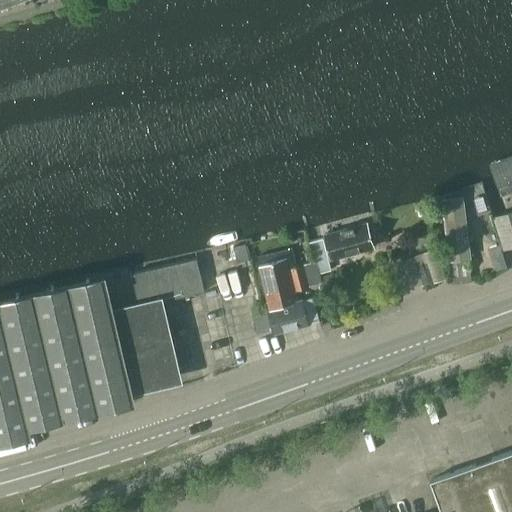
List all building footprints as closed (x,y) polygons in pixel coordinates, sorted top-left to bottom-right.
[(0,0),(0,8),(21,0),(0,0)] [(511,186),(511,151),(485,161),(496,192),(511,186)] [(439,196),(446,264),(474,261),(467,193),(439,196)] [(511,211),(494,218),(503,247),(511,244),(511,211)] [(321,232),(329,262),(378,249),(370,219),(321,232)] [(322,239),(312,242),(317,261),(320,273),(330,270),(322,239)] [(287,256),(260,263),(271,307),(298,300),(295,289),(314,284),(322,282),(320,273),(317,261),(290,268),(287,256)] [(503,256),(491,259),(495,271),(506,267),(503,256)] [(166,289),(168,299),(205,291),(197,258),(135,272),(140,295),(166,289)] [(330,274),(323,276),(326,285),(333,283),(330,274)] [(89,281),(0,301),(0,439),(15,436),(13,428),(118,403),(89,281)] [(261,309),(253,311),(258,333),(274,329),(275,332),(320,321),(313,296),(298,300),(271,307),(261,309)] [(511,511),(511,450),(431,479),(442,511),(511,511)]
